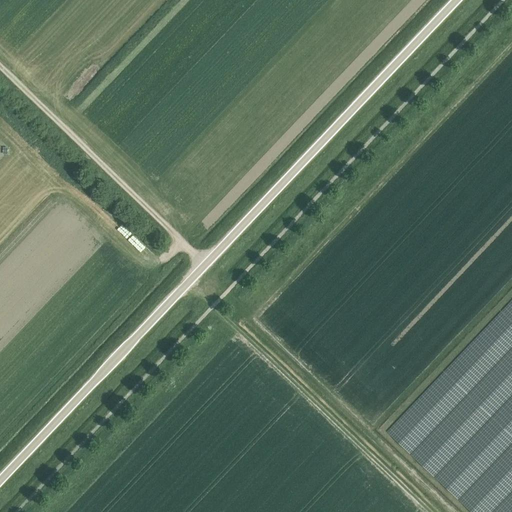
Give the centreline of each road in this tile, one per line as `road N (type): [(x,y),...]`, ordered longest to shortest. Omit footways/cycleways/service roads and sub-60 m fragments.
road 1 (tertiary): [(0,482),(458,0)]
road 2 (track): [(0,70),(205,266)]
